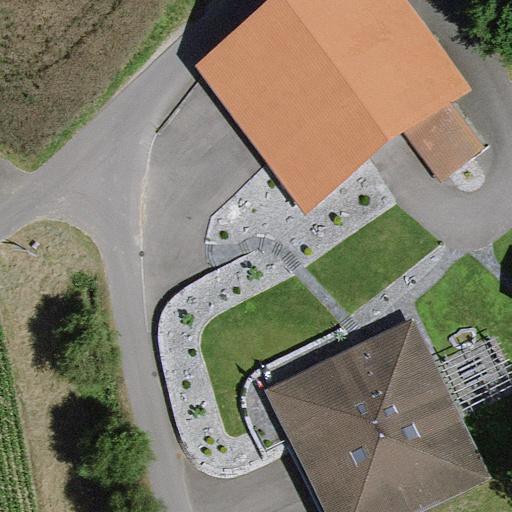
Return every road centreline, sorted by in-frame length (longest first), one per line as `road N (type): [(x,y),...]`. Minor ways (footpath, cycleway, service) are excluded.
road 1 (unclassified): [(168,511),(135,388),(111,133)]
road 2 (unclassified): [(111,133),(249,0)]
road 3 (unclassified): [(111,133),(0,227)]
